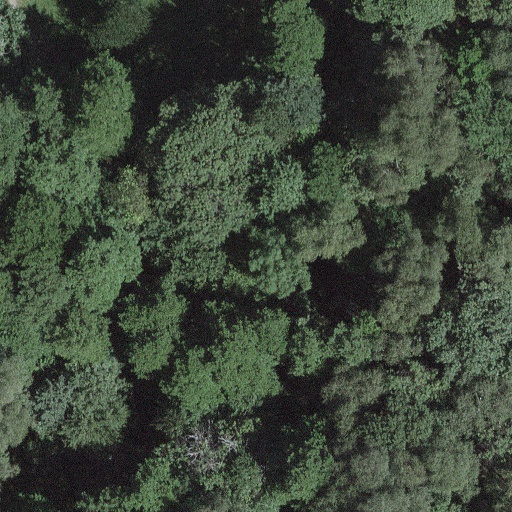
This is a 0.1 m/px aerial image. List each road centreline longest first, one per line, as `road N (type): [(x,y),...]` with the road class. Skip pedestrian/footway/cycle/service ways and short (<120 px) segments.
road 1 (track): [(326,511),(277,429),(151,276),(83,166)]
road 2 (track): [(83,166),(36,23),(21,0)]
